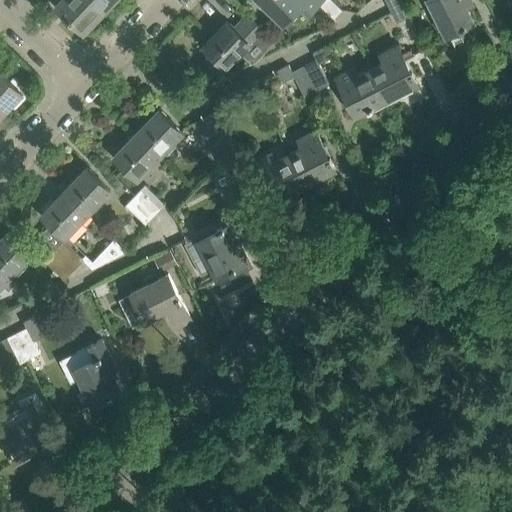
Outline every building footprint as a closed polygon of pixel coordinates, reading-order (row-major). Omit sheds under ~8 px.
[(96,23),(107,11),(94,0),(51,0),(83,30),(93,20),(96,23)] [(115,2),(112,0),(94,0),(107,11),(115,2)] [(319,3),(334,18),(342,9),(332,0),(259,0),(283,23),(301,4),(310,13),(319,3)] [(385,0),(391,11),(395,19),(408,12),(401,0),(385,0)] [(466,6),(472,3),(471,0),(428,0),(446,34),(474,20),(466,6)] [(264,53),(267,51),(277,41),(257,22),(251,16),(241,27),(237,23),(233,27),(227,21),(204,44),(228,67),(244,50),(255,61),(257,60),(264,53)] [(384,60),(371,67),(386,99),(417,82),(414,75),(415,75),(412,69),(411,70),(405,58),(404,56),(397,44),(380,53),(384,60)] [(316,58),(304,65),(317,89),(329,83),(318,62),(330,56),(325,45),(313,51),(316,58)] [(289,64),(277,70),(282,81),(294,75),(304,95),(317,89),(304,65),(292,71),(289,64)] [(356,114),(386,99),(371,67),(357,74),(353,66),(336,75),(356,114)] [(0,69),(0,110),(3,114),(12,104),(15,107),(29,92),(13,77),(11,80),(0,69)] [(159,108),(136,132),(160,154),(182,131),(159,108)] [(235,146),(217,109),(205,116),(223,152),(235,146)] [(223,152),(205,116),(192,122),(212,163),(223,152)] [(302,146),(288,153),(304,184),(335,168),(332,161),(333,160),(330,155),(329,155),(315,129),(298,138),(302,146)] [(136,132),(115,155),(138,177),(160,154),(136,132)] [(274,200),(304,184),(288,153),(275,160),(271,152),(254,161),(274,200)] [(65,189),(89,212),(110,189),(87,166),(65,189)] [(144,184),(135,194),(155,214),(165,203),(144,184)] [(54,249),(74,269),(84,258),(63,238),(89,212),(65,189),(54,200),(51,198),(42,207),(44,210),(42,213),(55,225),(52,228),(51,227),(41,237),(54,249)] [(146,223),(155,214),(135,194),(125,204),(146,223)] [(197,236),(184,242),(201,274),(212,269),(216,276),(214,277),(216,280),(218,280),(217,277),(224,274),(227,279),(229,278),(228,277),(251,265),(237,237),(239,237),(249,231),(249,230),(248,230),(238,209),(238,208),(224,215),(224,216),(225,216),(229,223),(217,229),(199,239),(197,236)] [(121,247),(92,219),(71,241),(100,268),(121,247)] [(9,230),(0,239),(0,265),(11,275),(32,253),(9,230)] [(64,279),(74,269),(54,249),(44,259),(64,279)] [(171,252),(160,257),(166,268),(176,262),(171,252)] [(0,265),(0,286),(3,284),(8,289),(17,281),(11,275),(0,265)] [(168,308),(169,309),(177,327),(192,319),(169,273),(167,273),(168,274),(132,292),(132,291),(130,292),(134,299),(123,304),(122,304),(133,326),(134,325),(133,324),(144,319),(145,321),(146,320),(168,308)] [(40,352),(28,327),(7,337),(20,362),(40,352)] [(7,337),(0,340),(0,371),(20,362),(7,337)] [(93,404),(93,406),(122,391),(122,390),(121,390),(110,368),(116,365),(115,364),(114,364),(102,339),(103,339),(102,338),(91,344),(61,359),(67,372),(76,368),(94,404),(93,404)] [(27,418),(1,432),(15,461),(39,449),(41,454),(56,447),(39,412),(44,410),(35,392),(18,401),(21,406),(27,418)]
